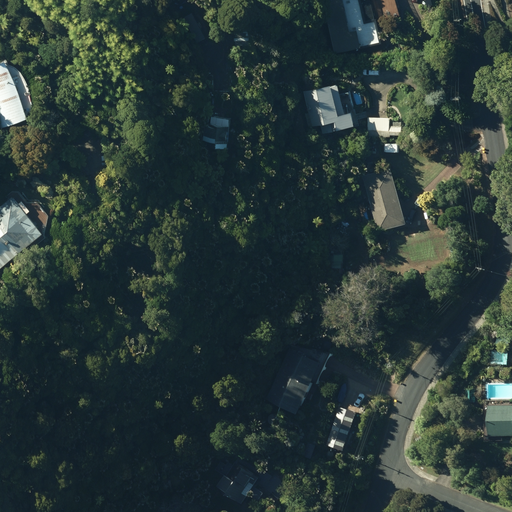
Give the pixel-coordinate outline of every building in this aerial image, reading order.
[(324,0),(337,51),(381,40),(376,19),(365,21),(360,0),(324,0)] [(236,24),(239,57),(255,56),(252,22),(236,24)] [(0,63),(0,83),(17,124),(43,113),(18,56),(0,63)] [(212,72),(212,91),(227,90),(227,71),(212,72)] [(313,126),(321,125),(323,132),(333,129),(352,124),(349,113),(343,114),(336,85),(330,86),(305,93),(313,126)] [(359,91),(347,94),(350,103),(361,101),(359,91)] [(219,151),(232,153),(233,141),(234,141),(235,131),(228,131),(229,116),(205,115),(203,144),(219,146),(219,151)] [(368,128),(402,129),(402,120),(389,119),(389,116),(368,116),(368,128)] [(362,173),(378,228),(406,220),(390,165),(362,173)] [(30,203),(23,194),(0,213),(0,266),(4,271),(53,231),(37,211),(30,203)] [(276,396),(307,410),(329,360),(299,346),(276,396)] [(467,389),(467,401),(475,402),(475,389),(467,389)] [(511,434),(511,404),(489,405),(489,435),(511,434)] [(234,473),(227,484),(231,486),(252,500),(262,484),(257,480),(261,475),(255,471),(257,468),(244,460),(235,473),(234,473)] [(176,508),(181,511),(198,511),(202,506),(184,495),(176,508)]
